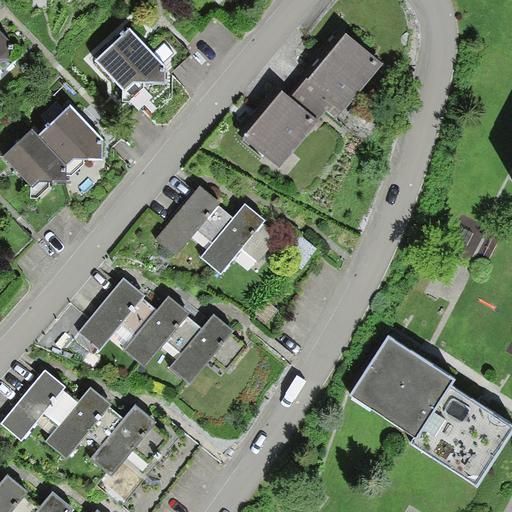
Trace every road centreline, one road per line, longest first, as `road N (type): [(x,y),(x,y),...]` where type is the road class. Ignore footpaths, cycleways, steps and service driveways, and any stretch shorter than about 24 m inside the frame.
road 1 (residential): [(427,0),(434,70),(401,176),(345,306),(212,511)]
road 2 (residential): [(0,344),(294,0)]
